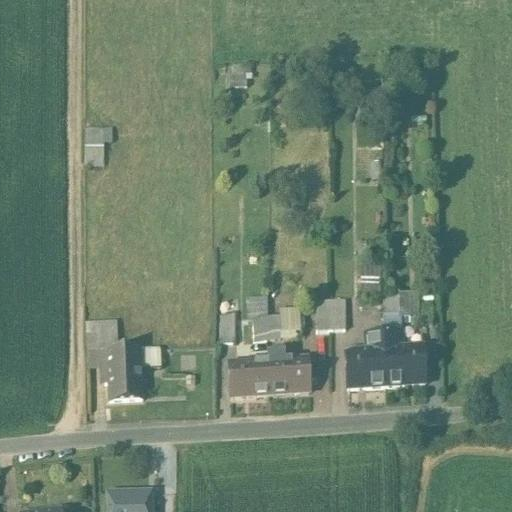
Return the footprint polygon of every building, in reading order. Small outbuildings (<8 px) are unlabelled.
[(247,80),(230,81),(231,94),(248,93),(247,80)] [(397,88),(384,89),(385,110),(399,110),(397,88)] [(384,124),(384,114),(367,114),(367,124),(384,124)] [(399,124),(399,114),(384,114),(384,124),(399,124)] [(112,131),(84,131),(84,169),(104,169),(104,146),(111,146),(112,131)] [(400,302),(383,302),(383,324),(400,324),(400,302)] [(329,338),(329,308),(315,309),(316,339),(329,338)] [(345,338),(344,308),(329,308),(329,338),(345,338)] [(431,311),(417,312),(418,334),(432,333),(431,311)] [(299,317),(278,318),(279,326),(280,344),(300,342),(299,317)] [(234,320),(220,321),(220,347),(234,347),(234,320)] [(117,325),(103,326),(103,353),(118,352),(117,325)] [(103,326),(85,326),(85,373),(104,372),(103,353),(103,326)] [(279,326),(266,327),(267,345),(280,344),(279,326)] [(266,327),(252,328),(253,346),(267,345),(266,327)] [(422,356),(400,358),(399,340),(382,341),(385,391),(424,389),(422,356)] [(382,341),(364,342),(365,359),(346,360),(348,393),(385,391),(382,341)] [(160,351),(140,352),(141,372),(161,372),(160,351)] [(118,352),(103,353),(104,372),(104,386),(109,386),(109,404),(141,403),(141,372),(140,352),(118,352)] [(284,358),(267,360),(269,398),(308,395),(306,364),(285,365),(284,358)] [(251,367),(228,369),(231,401),(269,398),(267,360),(250,361),(251,367)] [(151,511),(151,495),(105,495),(105,511),(151,511)]
